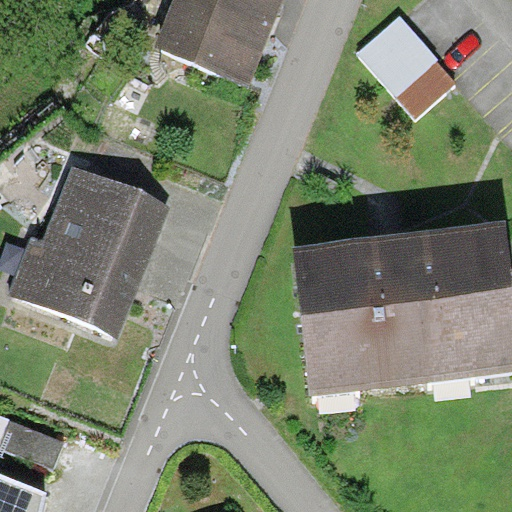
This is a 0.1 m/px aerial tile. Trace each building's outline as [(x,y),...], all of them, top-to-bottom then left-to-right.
[(173,0),(154,48),(246,84),(270,23),(279,0),(173,0)] [(452,83),(400,18),(356,53),(409,118),(452,83)] [(143,272),(167,206),(76,173),(48,250),(35,245),(14,301),(119,339),(143,272)] [(511,314),(502,228),(296,252),(313,401),(511,377),(511,314)] [(65,442),(0,417),(0,453),(53,473),(65,442)] [(42,511),(47,499),(0,481),(0,511),(42,511)]
